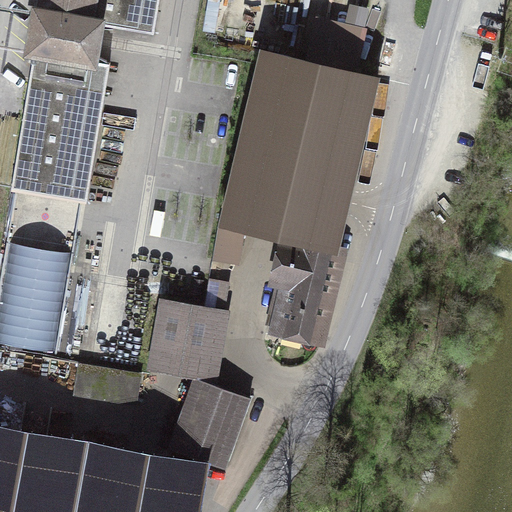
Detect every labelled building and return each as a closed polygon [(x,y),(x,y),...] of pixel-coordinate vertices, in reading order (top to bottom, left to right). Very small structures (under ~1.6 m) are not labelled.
[(153,33),(158,0),(41,0),(40,10),(35,10),(28,52),(34,52),(11,188),(86,200),(109,63),(93,60),(99,24),(153,33)] [(281,328),(316,336),(377,77),(261,50),(222,217),(293,234),(291,243),(284,241),(274,281),(291,285),(281,328)] [(220,221),(213,258),(238,263),(245,226),(220,221)] [(209,281),(205,306),(220,309),(224,284),(209,281)] [(150,369),(194,377),(208,381),(221,309),(220,309),(205,306),(162,298),(150,369)] [(72,393),(77,362),(54,358),(49,389),(72,393)] [(79,364),(74,394),(135,404),(140,374),(79,364)] [(250,397),(208,381),(194,377),(170,447),(226,467),(250,397)] [(73,511),(86,443),(0,427),(0,511),(73,511)] [(73,511),(194,511),(203,465),(86,443),(73,511)]
